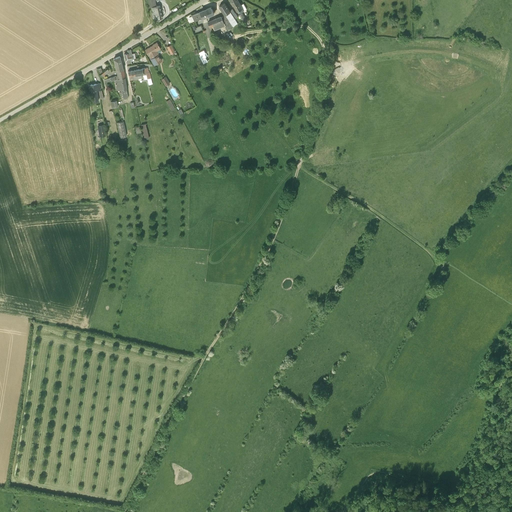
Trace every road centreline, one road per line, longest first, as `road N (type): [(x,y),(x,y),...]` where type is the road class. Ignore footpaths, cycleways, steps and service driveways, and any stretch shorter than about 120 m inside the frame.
road 1 (track): [(325,0),(329,65),(277,229),(125,511)]
road 2 (unclassified): [(0,120),(204,0)]
road 3 (track): [(329,65),(435,51),(504,77)]
road 4 (track): [(431,253),(298,166)]
